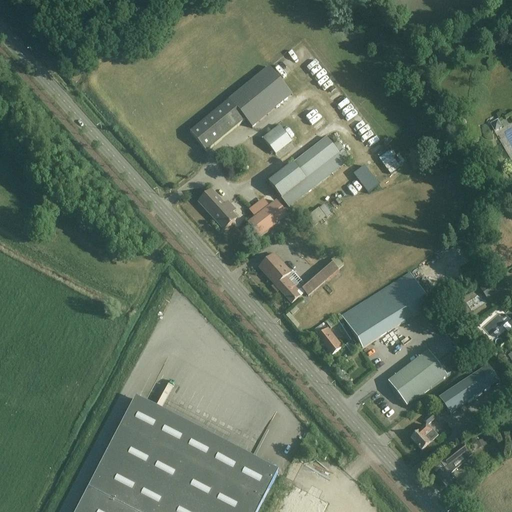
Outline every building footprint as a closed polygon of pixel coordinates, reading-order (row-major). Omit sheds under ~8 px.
[(270,68),(198,127),(190,134),(206,153),(245,121),(252,129),(292,96),(270,68)] [(334,96),(342,87),(338,83),(330,92),(334,96)] [(342,88),(335,96),(339,99),(346,92),(342,88)] [(362,129),(369,125),(367,120),(360,125),(362,129)] [(491,126),(495,132),(501,129),(498,122),(491,126)] [(263,139),(276,156),(292,144),(279,126),(263,139)] [(378,150),(388,145),(383,136),(373,141),(378,150)] [(339,154),(327,139),(269,184),(281,200),(339,154)] [(365,180),(372,175),(378,183),(386,178),(376,163),(360,173),(365,180)] [(199,203),(224,231),(237,220),(232,215),(235,211),(228,203),(224,207),(211,192),(199,203)] [(359,199),(353,203),(357,209),(363,205),(359,199)] [(324,223),(338,210),(331,201),(316,214),(324,223)] [(288,217),(277,202),(248,225),(259,239),(288,217)] [(259,269),(292,305),(299,298),(295,294),(297,292),(285,279),(292,273),(291,271),(289,272),(274,255),(259,269)] [(300,289),(304,294),(308,298),(339,271),(331,262),(300,289)] [(341,318),(362,350),(430,307),(410,274),(341,318)] [(480,290),(487,300),(508,287),(501,276),(480,290)] [(319,295),(313,301),(320,309),(326,304),(319,295)] [(211,317),(207,320),(225,341),(229,337),(211,317)] [(315,335),(332,357),(343,349),(325,327),(315,335)] [(451,364),(462,358),(457,350),(447,355),(451,364)] [(388,384),(401,400),(407,408),(447,377),(428,353),(388,384)] [(450,417),(499,383),(488,366),(439,400),(450,417)] [(257,511),(277,474),(135,400),(76,511),(257,511)] [(424,422),(428,426),(435,419),(431,415),(424,422)] [(426,426),(411,440),(422,452),(438,438),(432,431),(431,432),(426,426)] [(445,470),(446,471),(436,479),(451,496),(461,488),(450,475),(456,470),(452,465),(461,457),(456,451),(452,455),(444,461),(448,467),(445,470)] [(299,479),(284,511),(332,511),(339,496),(299,479)]
